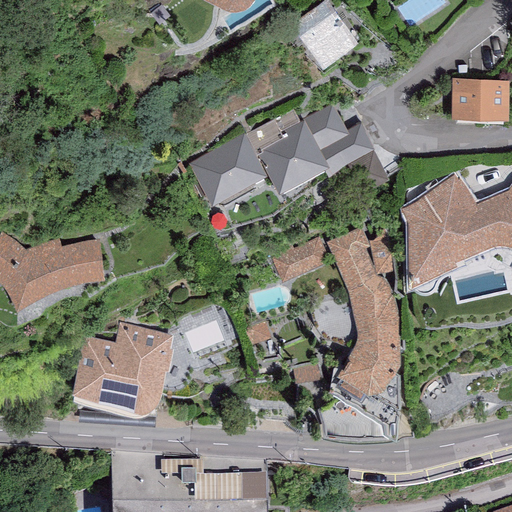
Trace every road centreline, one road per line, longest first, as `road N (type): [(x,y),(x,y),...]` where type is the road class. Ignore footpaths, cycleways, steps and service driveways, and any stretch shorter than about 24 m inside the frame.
road 1 (residential): [(0,431),(381,454),(438,450),(511,430)]
road 2 (residential): [(511,139),(405,137),(388,120),(401,91),(511,4)]
